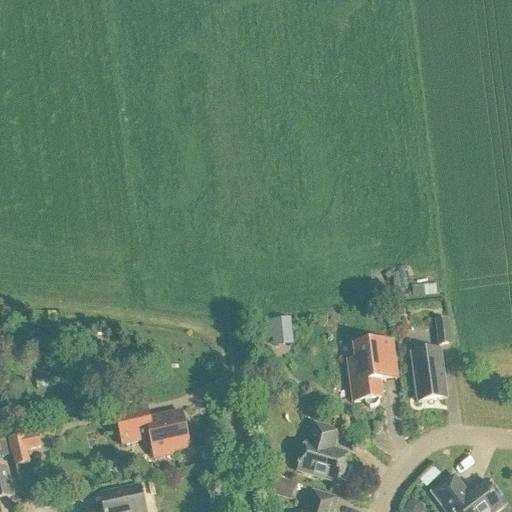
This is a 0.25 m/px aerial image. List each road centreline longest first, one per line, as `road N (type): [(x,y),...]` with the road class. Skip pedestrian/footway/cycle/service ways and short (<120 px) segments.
road 1 (track): [(0,303),(205,330),(221,348),(245,511)]
road 2 (residential): [(378,511),(403,464),(423,446),(450,436),(511,441)]
